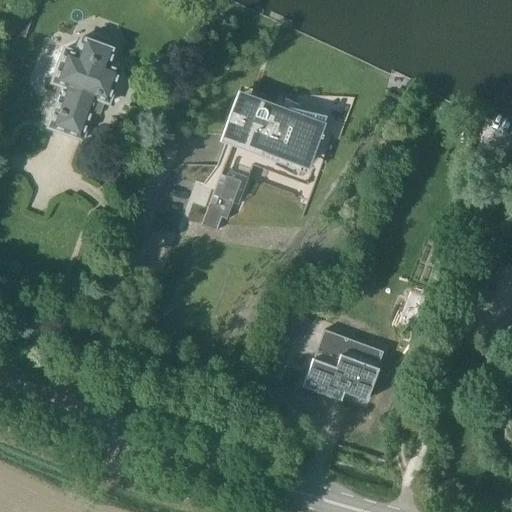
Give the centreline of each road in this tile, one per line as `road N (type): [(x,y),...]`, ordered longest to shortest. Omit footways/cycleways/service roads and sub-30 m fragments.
road 1 (secondary): [(368,511),(237,479),(0,382)]
road 2 (track): [(403,511),(411,484),(400,427),(402,378),(485,143)]
